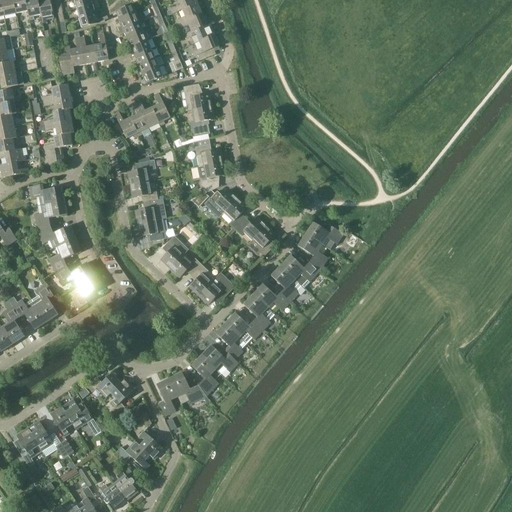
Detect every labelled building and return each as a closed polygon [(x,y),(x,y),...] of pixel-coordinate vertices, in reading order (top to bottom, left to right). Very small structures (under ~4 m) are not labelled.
[(17,14),(13,0),(1,0),(5,16),(17,14)] [(26,1),(26,0),(13,0),(17,14),(28,11),(26,1)] [(31,0),(26,1),(28,11),(30,20),(35,19),(34,16),(41,15),(39,5),(38,0),(31,0)] [(45,0),(47,3),(39,5),(41,15),(43,24),(48,23),(47,20),(55,19),(50,0),(45,0)] [(93,0),(92,0),(73,0),(76,9),(98,3),(97,0),(93,0)] [(183,10),(198,4),(196,0),(178,0),(181,6),(167,12),(168,16),(173,14),(183,10)] [(99,6),(98,3),(76,9),(79,19),(97,14),(95,7),(99,6)] [(120,21),(137,13),(133,4),(111,13),(112,17),(117,15),(120,21)] [(178,25),(203,14),(198,4),(183,10),(186,17),(176,21),(178,25)] [(156,16),(160,14),(156,5),(152,7),(156,16)] [(137,13),(120,21),(122,26),(118,28),(119,31),(141,22),(137,13)] [(97,14),(79,19),(82,27),(104,21),(104,18),(98,19),(97,14)] [(159,25),(164,23),(160,14),(156,16),(159,25)] [(186,35),(210,24),(207,25),(203,14),(178,25),(179,29),(189,25),(192,32),(186,34),(186,35)] [(141,22),(119,31),(121,35),(125,33),(128,38),(145,32),(141,22)] [(163,34),(168,32),(164,23),(159,25),(163,34)] [(200,42),(215,35),(210,24),(186,35),(188,39),(197,35),(200,42)] [(145,32),(128,38),(130,44),(125,46),(127,49),(148,40),(145,32)] [(167,43),(171,41),(168,32),(163,34),(167,43)] [(26,43),(33,42),(31,34),(24,35),(26,43)] [(101,44),(94,46),(96,62),(109,60),(104,34),(99,34),(101,44)] [(215,35),(200,42),(203,49),(193,52),(195,57),(219,46),(215,35)] [(84,37),(80,38),(85,65),(96,62),(94,46),(86,47),(84,37)] [(78,49),(70,50),(70,51),(73,67),(85,65),(80,38),(76,39),(78,49)] [(148,40),(127,49),(128,53),(133,51),(135,56),(152,49),(148,40)] [(171,52),(175,50),(171,41),(167,43),(171,52)] [(70,51),(70,50),(69,47),(66,47),(67,54),(59,56),(62,75),(74,73),(73,67),(70,51)] [(152,49),(135,56),(138,62),(133,64),(135,67),(156,58),(152,49)] [(174,61),(179,59),(175,50),(171,52),(174,61)] [(0,64),(9,62),(7,51),(0,52),(0,64)] [(156,58),(135,67),(136,71),(140,69),(143,74),(160,67),(156,58)] [(183,69),(179,59),(174,61),(175,62),(172,62),(176,72),(183,69)] [(0,76),(16,73),(14,61),(9,62),(0,64),(0,76)] [(160,67),(143,74),(145,80),(141,82),(142,85),(163,76),(160,67)] [(16,73),(0,76),(0,81),(2,89),(18,85),(24,84),(21,73),(16,74),(16,73)] [(191,111),(211,107),(208,94),(201,95),(198,84),(183,87),(184,92),(181,92),(183,101),(186,100),(188,111),(191,111)] [(43,98),(44,102),(70,97),(68,85),(52,88),(53,96),(43,98)] [(0,104),(14,102),(13,95),(16,94),(15,89),(0,92),(0,104)] [(158,104),(151,107),(159,123),(160,126),(165,123),(164,121),(170,117),(158,93),(154,95),(158,104)] [(55,104),(56,112),(69,109),(69,110),(72,109),(70,97),(44,102),(45,106),(55,104)] [(37,104),(37,101),(32,102),(34,110),(40,109),(39,104),(37,104)] [(15,114),(19,113),(18,108),(16,109),(14,102),(0,104),(0,115),(0,117),(15,114)] [(141,102),(136,104),(148,128),(159,123),(151,107),(145,110),(141,102)] [(137,115),(130,118),(139,136),(143,134),(142,131),(148,128),(136,104),(132,106),(137,115)] [(213,120),(211,107),(191,111),(193,122),(190,122),(193,138),(207,135),(208,135),(206,124),(208,123),(208,121),(213,120)] [(44,122),(45,126),(71,121),(69,110),(69,109),(56,112),(53,112),(54,120),(44,122)] [(139,136),(130,118),(123,121),(119,112),(115,114),(126,139),(133,136),(134,138),(139,136)] [(16,119),(15,114),(0,117),(0,129),(14,126),(13,119),(16,119)] [(56,129),(57,136),(70,133),(71,134),(74,133),(71,121),(45,126),(46,131),(56,129)] [(13,139),(20,138),(19,133),(16,133),(14,126),(0,129),(0,139),(0,141),(1,142),(13,139)] [(54,136),(55,144),(45,146),(46,151),(61,148),(73,146),(71,134),(70,133),(57,136),(54,136)] [(0,153),(18,150),(17,145),(14,146),(13,139),(1,142),(0,141),(0,153)] [(203,166),(222,163),(219,150),(208,152),(207,146),(209,146),(208,140),(194,143),(194,146),(195,150),(197,157),(199,168),(204,167),(203,166)] [(46,151),(49,166),(64,163),(61,148),(46,151)] [(0,153),(0,158),(6,157),(7,164),(19,162),(26,161),(25,156),(23,156),(21,149),(18,150),(0,153)] [(19,162),(7,164),(0,165),(0,166),(2,178),(29,172),(28,168),(21,170),(19,162)] [(128,173),(131,186),(149,182),(147,171),(152,170),(150,162),(138,164),(139,171),(128,173)] [(224,176),(222,163),(203,166),(204,167),(199,168),(198,168),(200,178),(203,194),(218,188),(217,180),(218,180),(217,177),(224,176)] [(144,197),(145,203),(158,200),(156,192),(151,193),(149,182),(131,186),(133,199),(144,197)] [(31,200),(37,199),(38,207),(65,202),(62,188),(44,192),(43,186),(29,189),(31,200)] [(219,219),(224,213),(237,199),(228,191),(221,199),(215,193),(206,203),(213,209),(210,211),(219,219)] [(158,200),(145,203),(147,210),(136,212),(138,225),(156,221),(167,219),(163,199),(158,200)] [(235,230),(244,221),(239,216),(247,208),(237,199),(224,213),(233,221),(229,224),(235,230)] [(191,201),(184,204),(191,210),(195,205),(191,201)] [(34,216),(37,232),(50,227),(50,226),(49,220),(67,216),(65,202),(38,207),(40,215),(34,216)] [(253,240),(254,240),(266,227),(256,217),(249,225),(244,221),(235,230),(241,236),(245,232),(253,240)] [(156,221),(138,225),(141,237),(152,235),(153,242),(165,239),(164,231),(158,232),(156,221)] [(191,222),(188,226),(200,238),(203,234),(191,222)] [(313,223),(305,234),(323,245),(322,246),(330,251),(335,243),(337,245),(344,235),(332,227),(328,232),(313,223)] [(0,226),(0,237),(1,237),(7,247),(18,240),(10,228),(4,232),(0,226)] [(50,227),(37,232),(43,245),(47,243),(51,251),(57,248),(76,240),(70,227),(53,234),(50,227)] [(259,253),(264,257),(273,248),(267,243),(275,235),(266,227),(254,240),(253,240),(247,247),(257,256),(259,253)] [(318,252),(322,246),(323,245),(305,234),(298,246),(313,256),(309,262),(320,271),(329,259),(318,252)] [(171,269),(184,256),(187,252),(172,238),(164,247),(169,252),(162,260),(171,269)] [(76,240),(57,248),(60,255),(49,260),(55,274),(67,267),(64,260),(81,253),(76,240)] [(193,275),(202,265),(195,259),(191,263),(184,256),(171,269),(180,278),(188,270),(193,275)] [(291,256),(281,266),(302,286),(304,288),(320,271),(309,262),(304,268),(291,256)] [(74,289),(78,286),(95,275),(87,263),(71,273),(67,267),(55,274),(63,286),(69,282),(74,289)] [(200,296),(216,279),(207,271),(202,265),(193,275),(198,279),(190,287),(200,296)] [(285,289),(281,293),(291,302),(299,294),(296,291),(301,286),(302,287),(302,286),(281,266),(272,276),(285,289)] [(95,275),(78,286),(82,293),(71,300),(78,310),(91,302),(87,297),(103,286),(95,275)] [(216,279),(200,296),(209,305),(216,297),(222,302),(230,293),(224,286),(216,279)] [(39,296),(32,301),(47,323),(60,315),(50,300),(55,297),(47,284),(36,291),(39,296)] [(263,284),(254,295),(268,309),(274,303),(282,311),(291,302),(281,293),(277,298),(263,284)] [(254,322),(263,331),(272,323),(269,320),(274,314),(268,309),(254,295),(244,305),(257,318),(254,322)] [(14,298),(9,301),(12,307),(20,318),(24,314),(35,331),(47,323),(32,301),(26,305),(22,300),(17,303),(14,298)] [(20,318),(12,307),(3,313),(9,323),(2,327),(14,345),(26,337),(15,321),(20,318)] [(226,324),(247,343),(252,338),(255,340),(263,331),(254,322),(250,327),(236,313),(226,324)] [(241,349),(247,343),(226,324),(216,334),(230,347),(226,351),(229,354),(235,360),(244,351),(241,349)] [(14,345),(2,327),(0,328),(0,350),(2,353),(14,345)] [(212,346),(202,356),(216,369),(221,375),(227,369),(231,372),(239,363),(235,360),(229,354),(225,359),(212,346)] [(199,385),(207,397),(207,396),(220,384),(210,375),(216,369),(202,356),(192,366),(205,379),(199,385)] [(106,398),(127,379),(126,379),(121,383),(117,378),(122,374),(117,369),(102,383),(98,378),(88,387),(93,393),(97,389),(106,398)] [(182,373),(169,379),(178,397),(182,405),(189,402),(191,405),(207,397),(199,385),(190,389),(182,373)] [(136,389),(127,379),(106,398),(112,393),(116,399),(111,404),(115,408),(110,412),(115,417),(125,408),(121,403),(136,389)] [(171,400),(178,397),(169,379),(157,385),(165,402),(159,404),(165,416),(177,411),(171,400)] [(63,407),(62,407),(73,425),(76,431),(88,423),(91,429),(97,425),(82,401),(77,404),(74,399),(63,407)] [(73,425),(62,407),(51,414),(65,438),(70,434),(67,429),(73,425)] [(138,419),(147,429),(152,424),(147,413),(142,415),(138,419)] [(28,428),(43,452),(55,444),(40,421),(29,428),(28,428)] [(43,452),(28,428),(16,435),(27,453),(22,456),(29,468),(35,464),(32,459),(43,452)] [(136,441),(135,442),(155,460),(164,450),(145,432),(141,436),(146,440),(141,446),(136,441)] [(67,440),(62,443),(69,455),(74,451),(67,440)] [(155,460),(135,442),(126,451),(122,447),(116,453),(125,463),(131,456),(145,470),(150,465),(145,461),(149,456),(154,460),(155,460)] [(63,458),(69,455),(62,443),(56,447),(63,458)] [(84,466),(78,470),(88,487),(95,483),(84,466)] [(128,467),(123,471),(129,478),(133,474),(128,467)] [(114,483),(128,501),(138,492),(132,484),(134,483),(135,482),(132,478),(131,478),(129,479),(122,470),(116,475),(119,479),(114,483)] [(60,477),(63,482),(69,479),(66,474),(60,477)] [(128,501),(114,483),(108,487),(105,484),(99,489),(106,498),(104,499),(104,501),(106,504),(107,504),(110,502),(115,510),(128,501)] [(87,507),(80,511),(97,511),(92,504),(97,501),(90,488),(84,492),(87,498),(83,501),(87,507)]
